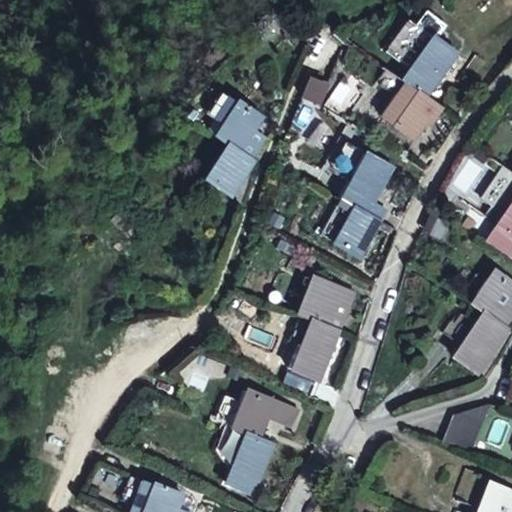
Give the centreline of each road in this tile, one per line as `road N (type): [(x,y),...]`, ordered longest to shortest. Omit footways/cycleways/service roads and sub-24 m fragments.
road 1 (track): [(57,511),(111,416),(217,285),(323,29),(388,0)]
road 2 (residential): [(294,511),(345,412),(407,228),(466,125),(511,72)]
